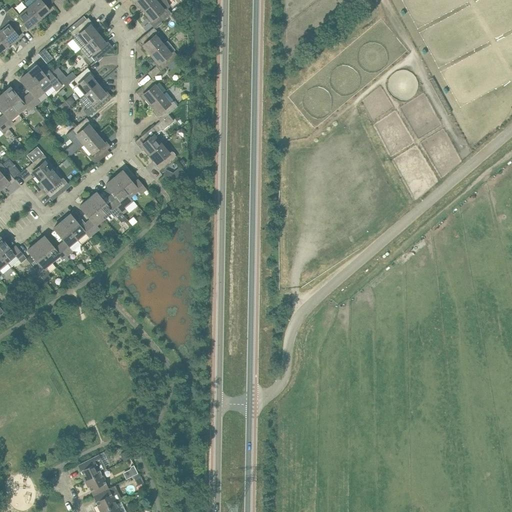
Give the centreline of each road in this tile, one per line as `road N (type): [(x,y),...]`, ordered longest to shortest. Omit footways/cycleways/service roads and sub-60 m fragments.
road 1 (secondary): [(250,404),(258,0)]
road 2 (secondary): [(223,0),(216,404)]
road 3 (unclassified): [(250,404),(278,386),(303,310),(511,131)]
road 4 (residential): [(0,213),(6,208),(29,233),(123,150),(124,45),(97,0)]
